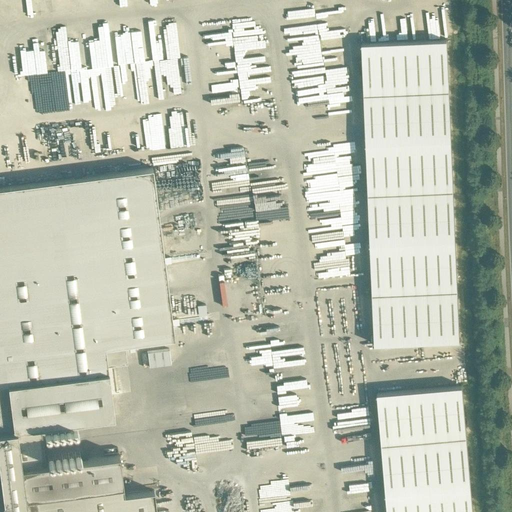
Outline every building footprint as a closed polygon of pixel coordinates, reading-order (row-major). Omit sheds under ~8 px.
[(375,343),(461,340),(448,39),(362,42),(375,343)] [(158,107),(163,145),(203,140),(199,108),(175,111),(175,105),(158,107)] [(152,166),(0,185),(0,427),(16,426),(40,423),(114,414),(105,345),(174,336),(152,166)] [(167,346),(145,350),(147,363),(170,360),(167,346)] [(387,511),(472,511),(462,386),(378,393),(387,511)] [(156,511),(153,489),(124,493),(118,454),(45,462),(40,423),(16,426),(0,427),(0,473),(5,511),(156,511)] [(269,473),(254,475),(257,503),(276,501),(275,492),(267,493),(266,487),(271,487),(269,473)]
